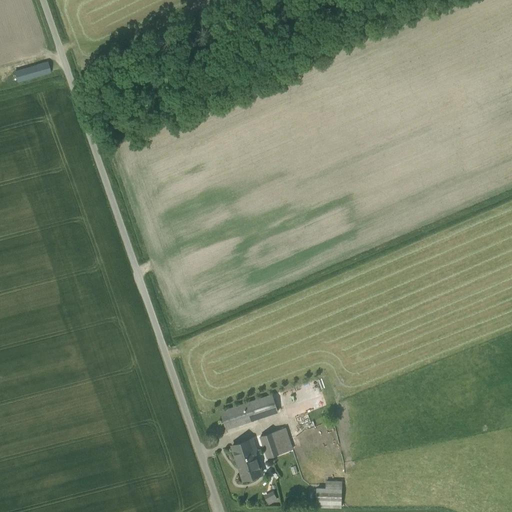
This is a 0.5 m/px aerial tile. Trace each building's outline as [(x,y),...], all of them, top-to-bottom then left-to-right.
[(47,62),(22,70),(24,79),(50,72),(47,62)] [(272,395),(221,412),(226,429),(278,412),(272,395)] [(285,428),(260,437),(268,458),(292,449),(285,428)] [(252,439),(232,446),(243,480),(261,474),(254,451),(256,450),(252,439)] [(342,482),(326,481),(326,485),(326,489),(317,489),(317,503),(341,504),(342,482)]
